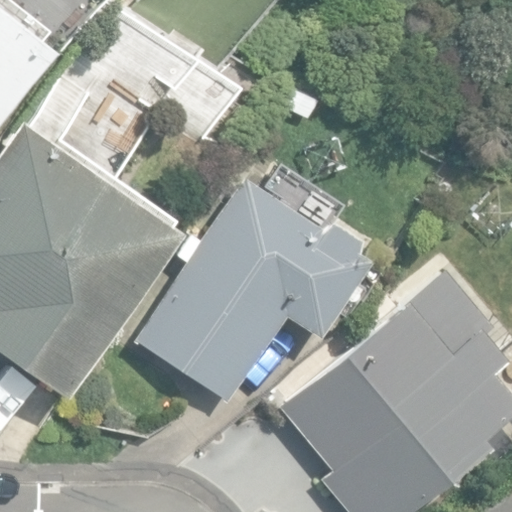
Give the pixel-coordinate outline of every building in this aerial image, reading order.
[(0,102),(48,41),(0,2),(0,102)] [(275,101),(307,116),(316,96),(285,81),(275,101)] [(0,346),(61,389),(175,223),(18,114),(0,139),(0,346)] [(131,335),(222,395),(279,307),(314,329),(364,252),(351,243),(354,232),(326,213),(317,221),(240,170),(198,234),(188,228),(174,250),(183,256),(131,335)] [(319,472),(351,511),(396,511),(486,439),(479,430),(511,401),(511,394),(486,363),(500,353),(480,329),(489,321),(442,264),(277,399),(330,464),(319,472)]
